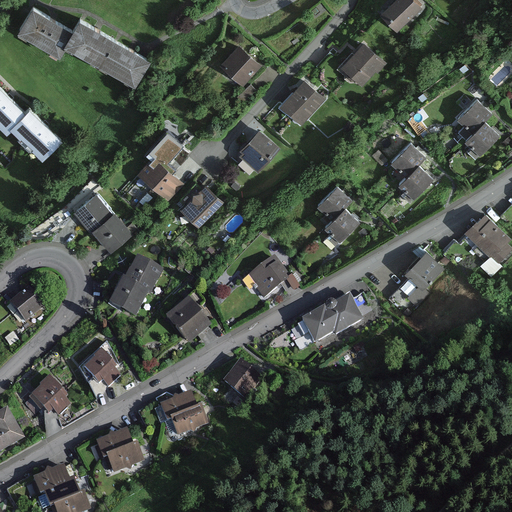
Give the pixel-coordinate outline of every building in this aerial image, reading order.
[(423,7),(417,0),(395,0),(380,13),(397,31),(423,7)] [(73,27),(33,3),(19,26),(59,50),(66,38),(73,27)] [(66,38),(100,58),(113,36),(79,16),(73,27),(66,38)] [(147,57),(113,36),(100,58),(134,79),(147,57)] [(386,59),(365,41),(342,68),(364,86),(386,59)] [(261,65),(239,45),(222,64),(244,84),(261,65)] [(326,98),(305,79),(280,106),(301,125),(326,98)] [(0,87),(0,126),(5,132),(9,127),(25,112),(0,87)] [(492,109),(477,95),(457,116),(472,130),(484,117),(492,109)] [(42,160),(62,140),(29,108),(25,112),(9,127),(42,160)] [(467,149),(475,156),(499,132),(484,117),(472,130),(464,138),(471,144),(467,149)] [(280,147),(260,128),(238,151),(257,170),(280,147)] [(426,154),(411,140),(391,161),(406,175),(418,162),(426,154)] [(160,150),(138,173),(167,201),(184,184),(174,175),(180,169),(160,150)] [(401,193),(409,201),(433,176),(418,162),(406,175),(398,182),(405,189),(401,193)] [(222,200),(204,183),(179,209),(197,226),(222,200)] [(353,198),(338,185),(318,205),(333,219),(345,207),(353,198)] [(112,214),(95,194),(72,213),(89,233),(92,231),(112,214)] [(333,219),(325,227),(340,241),(359,221),(345,207),(333,219)] [(511,235),(485,210),(477,218),(476,217),(464,228),(490,254),(485,260),(493,268),(511,248),(511,246),(507,241),(511,236),(511,235)] [(112,214),(92,231),(110,252),(132,233),(114,212),(112,214)] [(423,286),(444,266),(427,249),(407,269),(413,275),(391,298),(408,314),(430,292),(423,286)] [(273,258),(247,277),(263,298),(289,279),(273,258)] [(128,280),(146,289),(150,291),(161,270),(138,259),(128,280)] [(146,289),(128,280),(124,278),(112,302),(134,313),(146,289)] [(42,307),(26,290),(8,306),(24,324),(42,307)] [(325,307),(325,310),(302,323),(302,324),(289,331),(300,351),(314,344),(314,345),(334,334),(335,337),(363,321),(350,296),(335,305),(333,304),(330,304),(327,305),(325,307)] [(207,325),(188,302),(170,317),(189,340),(207,325)] [(107,388),(118,376),(113,371),(116,368),(96,349),(77,369),(97,387),(102,383),(107,388)] [(261,379),(239,363),(224,384),(246,400),(261,379)] [(69,405),(64,400),(66,397),(47,379),(29,399),(31,402),(28,406),(37,415),(41,410),(48,417),(53,412),(58,416),(69,405)] [(173,419),(196,410),(190,395),(163,407),(169,421),(173,419)] [(196,410),(173,419),(179,434),(206,423),(200,408),(196,410)] [(0,452),(23,438),(5,409),(0,411),(0,452)] [(103,458),(108,456),(132,446),(126,432),(97,444),(103,458)] [(132,446),(108,456),(114,471),(141,460),(135,445),(132,446)] [(68,482),(62,467),(30,480),(37,496),(39,494),(68,482)] [(50,508),(78,497),(71,481),(68,482),(39,494),(46,510),(50,508)] [(50,508),(51,511),(85,511),(91,510),(84,494),(78,497),(50,508)]
